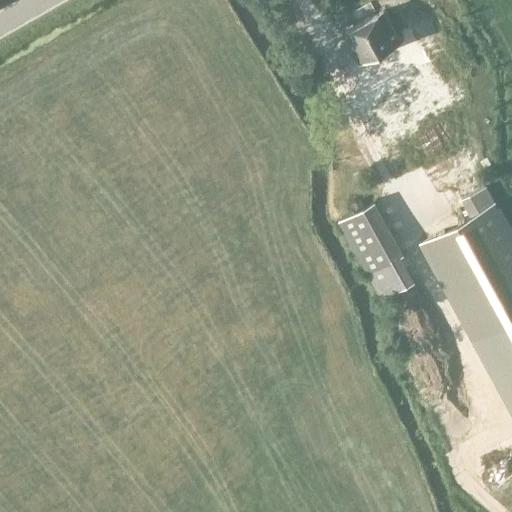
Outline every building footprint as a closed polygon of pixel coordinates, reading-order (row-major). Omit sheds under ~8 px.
[(343,74),(400,177),(460,144),(402,38),(398,40),(383,12),(345,33),(360,62),(341,71),(343,74)] [(417,33),(439,72),(467,57),(445,18),(417,33)] [(423,243),(475,338),(511,406),(511,238),(484,188),(461,200),(470,217),(423,243)] [(339,220),(368,273),(381,299),(414,280),(400,255),(403,254),(374,201),(339,220)] [(430,354),(411,415),(432,422),(451,361),(430,354)]
